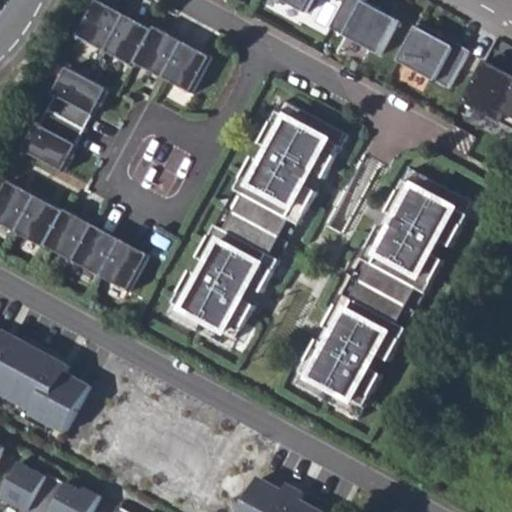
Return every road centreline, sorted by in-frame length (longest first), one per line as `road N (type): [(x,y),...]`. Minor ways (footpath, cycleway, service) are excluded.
road 1 (residential): [(436,511),(0,273)]
road 2 (residential): [(271,347),(392,107)]
road 3 (residential): [(159,166),(228,122),(271,41)]
road 4 (residential): [(392,107),(271,41)]
